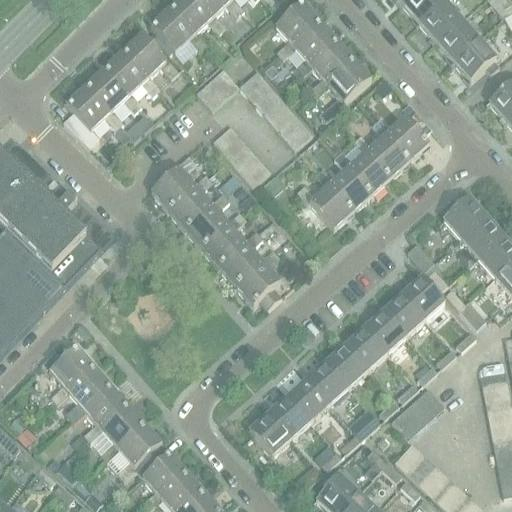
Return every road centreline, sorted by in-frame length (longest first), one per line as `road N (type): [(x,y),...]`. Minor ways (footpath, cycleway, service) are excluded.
road 1 (residential): [(475,151),(198,403),(193,425),(264,511)]
road 2 (residential): [(16,101),(137,224),(139,242),(0,387)]
road 3 (residential): [(450,121),(345,0)]
road 4 (residential): [(122,0),(16,101)]
